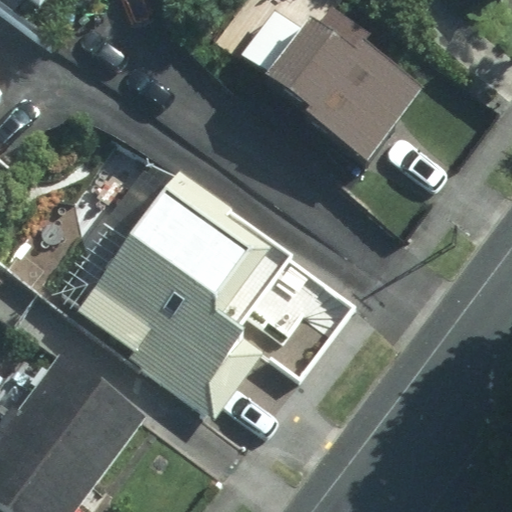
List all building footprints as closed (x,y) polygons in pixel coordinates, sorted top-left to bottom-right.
[(0,0),(0,6),(38,35),(64,0),(162,0),(179,12),(187,0),(0,0)] [(511,0),(452,0),(498,35),(511,17),(511,0)] [(370,50),(331,24),(312,51),(275,26),(234,86),(375,183),(418,120),(352,75),(370,50)] [(221,434),(268,369),(246,353),(299,282),(179,194),(79,330),(221,434)] [(11,446),(0,437),(0,511),(93,511),(151,434),(66,372),(11,446)]
